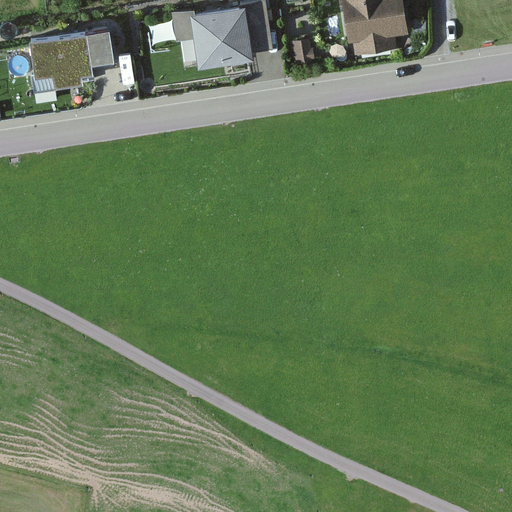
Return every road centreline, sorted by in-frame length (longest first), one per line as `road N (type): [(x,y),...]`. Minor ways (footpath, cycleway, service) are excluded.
road 1 (residential): [(0,141),(511,65)]
road 2 (track): [(0,287),(361,477),(447,511)]
